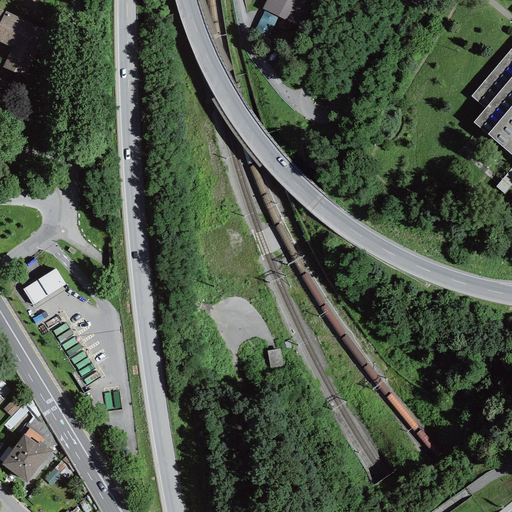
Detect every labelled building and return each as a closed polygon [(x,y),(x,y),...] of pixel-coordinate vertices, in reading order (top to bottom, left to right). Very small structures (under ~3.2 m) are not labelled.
[(266,0),(262,9),(265,10),(279,17),(293,24),(304,0),(266,0)] [(0,41),(12,47),(3,68),(25,77),(45,30),(6,11),(5,12),(0,9),(0,41)] [(265,10),(253,32),(267,39),(279,17),(265,10)] [(59,269),(25,288),(36,308),(70,289),(59,269)] [(85,383),(100,375),(77,331),(74,333),(66,318),(53,325),(85,383)] [(12,412),(20,404),(13,397),(5,406),(12,412)] [(36,443),(23,434),(1,464),(26,482),(43,460),(45,461),(53,450),(39,440),(36,443)]
